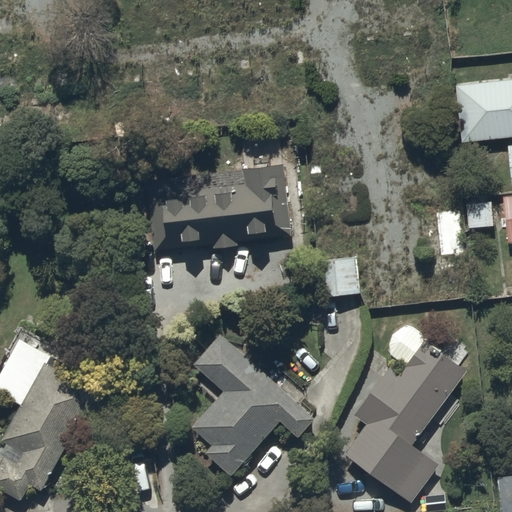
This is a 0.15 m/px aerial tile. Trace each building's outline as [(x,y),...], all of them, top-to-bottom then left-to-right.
[(0,0),(0,12),(4,12),(3,5),(8,4),(8,0),(0,0)] [(250,0),(208,0),(208,6),(226,6),(227,8),(242,8),(242,6),(250,6),(250,0)] [(360,0),(362,10),(429,2),(428,0),(360,0)] [(475,21),(448,23),(451,56),(478,53),(475,21)] [(419,29),(360,35),(364,75),(424,69),(419,29)] [(0,69),(8,69),(7,61),(15,60),(11,31),(0,31),(0,69)] [(272,65),(275,90),(309,86),(306,61),(272,65)] [(220,97),(254,92),(251,67),(216,71),(220,97)] [(197,74),(162,78),(165,103),(199,99),(197,74)] [(511,74),(457,80),(462,138),(511,132),(511,74)] [(414,98),(420,98),(421,117),(443,116),(441,75),(418,76),(419,84),(414,84),(414,98)] [(88,80),(36,85),(40,125),(70,122),(69,112),(90,110),(88,80)] [(108,83),(110,108),(146,104),(143,80),(108,83)] [(326,85),(304,90),(313,131),(334,127),(329,107),(334,106),(331,92),(327,93),(326,85)] [(0,128),(13,127),(12,116),(18,116),(16,88),(0,89),(0,128)] [(424,142),(406,143),(407,166),(450,164),(449,142),(439,142),(438,137),(423,137),(424,142)] [(315,175),(318,175),(356,170),(353,145),(312,149),(315,175)] [(149,177),(156,246),(215,240),(215,244),(239,242),(239,238),(290,232),(283,159),(244,163),(245,167),(149,177)] [(428,184),(411,184),(411,204),(453,204),(453,183),(443,183),(443,177),(428,177),(428,184)] [(321,215),(361,212),(359,187),(340,189),(340,185),(326,186),(326,190),(319,190),(321,215)] [(468,224),(469,224),(494,223),(492,198),(467,199),(468,224)] [(461,208),(427,212),(432,257),(466,253),(461,208)] [(324,252),(326,252),(365,247),(363,223),(344,225),(344,220),(329,222),(329,226),(321,227),(324,252)] [(317,256),(321,291),(360,288),(357,253),(317,256)] [(423,274),(426,296),(468,291),(465,269),(423,274)] [(401,366),(392,359),(355,409),(367,418),(345,447),(412,497),(441,459),(414,438),(469,365),(404,316),(383,344),(404,360),(401,366)] [(233,470),(280,415),(298,431),(315,413),(223,327),(196,359),(226,384),(193,422),(214,440),(207,448),(233,470)] [(0,387),(24,401),(0,445),(0,481),(24,495),(33,480),(42,486),(85,405),(98,412),(115,382),(22,332),(0,372),(0,387)] [(511,511),(511,476),(500,478),(504,511),(511,511)]
